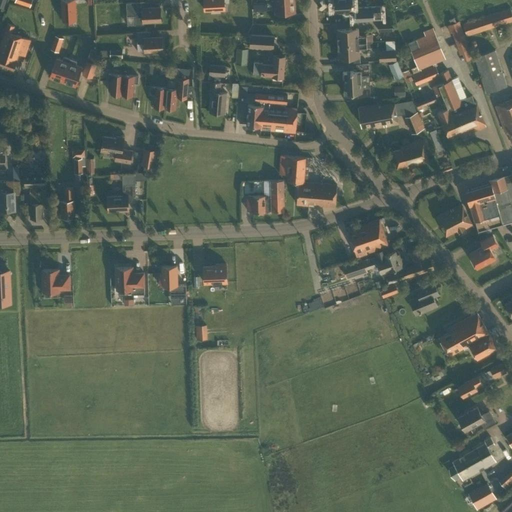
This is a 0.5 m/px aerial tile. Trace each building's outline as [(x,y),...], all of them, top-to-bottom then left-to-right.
[(75,0),(61,0),(62,20),(76,19),(75,0)] [(204,0),(205,10),(224,9),(223,0),(204,0)] [(353,0),(332,0),(333,13),(354,12),(354,21),(382,20),(381,6),(354,7),(353,0)] [(147,1),(135,2),(126,2),(127,15),(135,15),(135,25),(144,24),(144,21),(161,20),(160,7),(148,8),(147,1)] [(294,1),(275,2),(276,13),(295,12),(294,1)] [(511,13),(510,8),(462,23),(466,36),(511,20),(511,13)] [(378,30),(392,30),(392,21),(378,21),(378,30)] [(459,21),(447,25),(450,34),(452,34),(460,55),(462,54),(469,51),(470,51),(459,21)] [(25,56),(31,39),(12,33),(14,26),(6,23),(4,30),(5,31),(0,44),(0,53),(1,53),(0,56),(0,66),(13,70),(19,54),(25,56)] [(338,43),(367,42),(366,35),(358,36),(358,28),(337,29),(338,43)] [(425,35),(407,42),(419,69),(433,64),(436,62),(439,61),(438,58),(444,55),(433,28),(424,31),(425,35)] [(149,31),(136,32),(137,43),(144,43),(145,51),(163,50),(162,37),(150,38),(149,31)] [(251,33),(250,47),(273,48),(274,35),(251,33)] [(55,35),(51,49),(59,51),(63,38),(55,35)] [(367,48),(367,42),(338,43),(338,57),(359,56),(359,48),(367,48)] [(238,49),(237,61),(246,61),(247,49),(238,49)] [(486,92),(507,85),(495,49),(474,56),(486,92)] [(380,60),(396,60),(395,50),(379,50),(380,60)] [(254,62),(253,74),(261,75),(272,75),(272,76),(283,77),(285,56),(274,55),(273,64),(263,64),(263,62),(254,62)] [(56,58),(49,77),(62,82),(70,59),(63,57),(62,61),(56,58)] [(77,61),(70,59),(62,82),(75,86),(81,67),(75,65),(77,61)] [(404,76),(397,60),(389,64),(395,79),(404,76)] [(92,78),(97,65),(87,62),(83,74),(92,78)] [(225,74),(226,65),(210,64),(210,73),(212,73),(212,81),(211,81),(211,91),(209,111),(225,112),(226,92),(219,91),(220,82),(219,82),(219,74),(225,74)] [(343,71),(343,83),(370,81),(369,64),(356,64),(356,71),(343,71)] [(436,66),(435,65),(433,65),(418,72),(416,66),(412,68),(414,73),(413,74),(417,85),(424,82),(439,75),(436,66)] [(451,78),(448,69),(440,72),(443,81),(432,86),(436,96),(440,94),(445,106),(443,107),(444,109),(437,111),(448,137),(459,133),(459,132),(464,130),(466,134),(486,126),(476,101),(474,102),(472,95),(460,100),(451,78)] [(122,95),(123,74),(112,73),(112,74),(108,73),(108,80),(112,81),(111,94),(122,95)] [(123,74),(122,95),(133,96),(134,83),(138,83),(138,76),(134,75),(123,74)] [(166,87),(165,108),(176,109),(177,97),(177,98),(186,98),(187,96),(188,85),(188,78),(179,77),(178,88),(174,88),(175,80),(167,80),(166,87)] [(370,81),(343,83),(344,94),(358,93),(358,99),(370,98),(370,81)] [(395,98),(405,98),(405,85),(394,86),(395,98)] [(151,86),(151,93),(155,94),(154,107),(165,108),(166,87),(155,86),(151,86)] [(286,103),(287,96),(255,93),(254,104),(248,104),(247,125),(260,126),(260,129),(295,132),(297,108),(286,107),(286,103)] [(436,99),(435,95),(416,103),(419,110),(423,108),(422,105),(436,99)] [(511,98),(495,105),(506,133),(508,132),(511,142),(511,98)] [(377,128),(398,124),(397,115),(394,103),(394,101),(358,108),(362,126),(373,124),(377,128)] [(395,103),(394,103),(397,115),(400,115),(416,111),(412,101),(399,103),(395,103)] [(419,113),(418,111),(405,116),(411,133),(425,128),(420,116),(419,113)] [(428,131),(432,140),(441,135),(437,126),(428,131)] [(122,149),(124,137),(116,136),(116,138),(103,136),(101,151),(116,153),(115,160),(130,162),(132,150),(122,149)] [(405,168),(428,162),(422,140),(400,146),(401,149),(392,151),(397,168),(404,166),(405,168)] [(145,148),(142,164),(151,166),(154,166),(157,150),(154,150),(145,148)] [(306,157),(289,156),(280,155),(279,173),(287,174),(287,180),(298,181),(296,203),(335,207),(337,184),(308,182),(304,181),(306,157)] [(82,158),(75,158),(75,173),(82,173),(82,166),(85,166),(85,156),(82,156),(82,158)] [(19,165),(25,169),(28,164),(22,160),(19,165)] [(491,183),(503,223),(511,221),(511,171),(511,172),(511,173),(489,179),(491,183)] [(43,218),(42,202),(42,198),(46,197),(45,172),(24,173),(25,187),(30,186),(30,218),(43,218)] [(123,195),(108,196),(108,211),(129,210),(128,196),(136,196),(135,179),(135,174),(122,174),(123,195)] [(20,194),(20,180),(19,180),(14,180),(14,179),(7,179),(7,181),(0,180),(0,209),(15,209),(14,194),(20,194)] [(252,210),(252,211),(265,211),(265,210),(271,210),(271,211),(284,210),(283,179),(271,180),(271,195),(247,195),(247,210),(252,210)] [(478,231),(503,223),(491,183),(466,191),(469,204),(470,204),(478,231)] [(65,187),(65,193),(65,200),(61,200),(61,217),(75,216),(74,199),(73,187),(65,187)] [(458,232),(473,225),(461,203),(436,216),(446,235),(456,230),(458,232)] [(346,264),(343,265),(347,278),(350,277),(366,272),(365,269),(374,266),(376,266),(375,263),(377,263),(378,265),(381,272),(389,270),(389,271),(403,266),(399,253),(397,254),(395,250),(386,254),(384,247),(388,246),(379,219),(348,229),(357,256),(374,250),(376,256),(362,261),(361,259),(346,264)] [(493,234),(480,241),(483,246),(469,253),(477,268),(496,258),(491,249),(498,245),(493,234)] [(391,276),(386,278),(388,283),(392,282),(409,276),(420,272),(420,273),(434,269),(431,259),(426,261),(422,251),(420,245),(408,249),(411,256),(411,255),(414,265),(406,268),(407,270),(391,276)] [(216,266),(204,266),(204,283),(227,282),(226,263),(216,264),(216,266)] [(176,265),(163,265),(163,285),(170,285),(171,295),(177,295),(177,303),(187,303),(186,284),(177,284),(176,265)] [(132,266),(117,267),(117,289),(118,289),(118,293),(125,293),(125,289),(131,288),(131,293),(144,293),(144,272),(135,272),(135,273),(132,273),(132,266)] [(58,269),(43,269),(44,291),(59,291),(59,288),(70,288),(69,274),(62,274),(62,275),(58,275),(58,269)] [(10,270),(0,270),(0,302),(11,302),(11,296),(10,270)] [(429,271),(420,275),(422,281),(431,277),(429,271)] [(437,289),(434,282),(416,289),(419,296),(410,300),(416,313),(437,304),(431,291),(437,289)] [(398,290),(395,284),(381,289),(383,295),(398,290)] [(72,306),(72,297),(63,297),(63,306),(63,307),(72,306)] [(497,348),(477,311),(453,325),(455,328),(439,337),(449,355),(463,347),(464,349),(470,346),(477,359),(497,348)] [(199,325),(196,325),(197,339),(207,339),(207,325),(207,324),(199,325)] [(495,378),(507,372),(502,362),(490,368),(495,378)] [(475,386),(482,383),(478,375),(463,383),(464,384),(458,387),(463,397),(477,390),(475,386)] [(484,427),(495,421),(489,410),(481,414),(477,407),(458,417),(465,431),(481,422),(484,427)] [(484,440),(485,443),(452,461),(454,465),(449,468),(455,478),(460,475),(463,480),(496,461),(495,459),(489,447),(495,444),(491,436),(484,440)] [(511,469),(499,481),(505,488),(511,481),(511,469)] [(487,483),(469,493),(477,507),(495,497),(487,483)] [(511,511),(511,500),(500,511),(511,511)]
